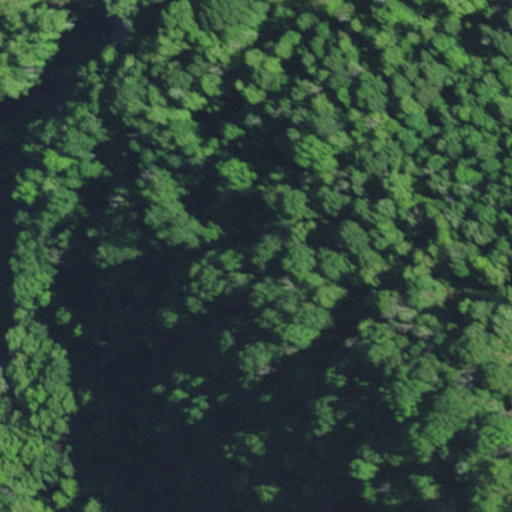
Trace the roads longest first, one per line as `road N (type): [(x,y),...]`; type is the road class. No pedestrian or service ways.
road 1 (primary): [(0,361),(16,355),(33,324),(49,196),(74,135)]
road 2 (primary): [(121,0),(130,30),(124,58),(74,135)]
